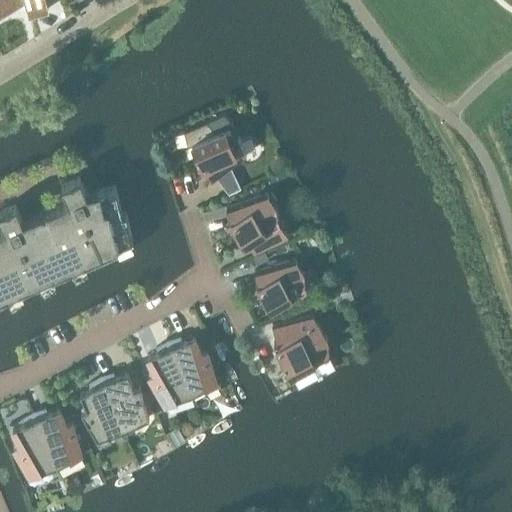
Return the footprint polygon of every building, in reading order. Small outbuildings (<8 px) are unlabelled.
[(0,0),(0,15),(18,4),(27,2),(30,14),(47,10),(44,0),(0,0)] [(207,123),(185,132),(188,144),(192,144),(200,162),(197,164),(202,171),(205,169),(212,179),(216,177),(229,194),(241,188),(231,166),(246,154),(241,139),(229,127),(215,133),(207,123)] [(0,296),(133,239),(126,212),(122,213),(115,185),(87,192),(80,176),(58,185),(66,203),(20,222),(13,205),(0,210),(0,226),(1,230),(0,230),(0,296)] [(266,192),(226,206),(231,218),(228,219),(231,227),(234,227),(245,244),(248,241),(254,251),(268,245),(282,238),(288,236),(279,221),(278,217),(276,204),(266,192)] [(265,250),(253,256),(257,264),(269,258),(265,250)] [(295,258),(254,269),(258,282),(255,282),(257,289),(257,291),(260,290),(270,308),(304,289),(306,288),(304,271),(295,258)] [(312,313),(272,323),(277,340),(274,341),(276,349),(278,349),(291,374),(329,354),(327,337),(312,313)] [(181,335),(169,341),(192,397),(204,388),(208,392),(218,387),(207,350),(201,352),(195,336),(183,340),(181,335)] [(158,351),(147,357),(154,372),(149,375),(165,403),(166,403),(166,402),(192,397),(169,341),(156,346),(158,351)] [(113,371),(101,377),(124,433),(147,417),(148,417),(149,417),(140,386),(134,387),(127,372),(116,376),(113,371)] [(91,386),(80,393),(86,408),(81,411),(97,439),(99,438),(98,438),(124,433),(101,377),(89,382),(91,386)] [(46,407),(33,413),(57,469),(80,452),(80,453),(82,453),(72,421),(67,423),(60,408),(48,412),(46,407)] [(23,422),(13,428),(19,444),(14,447),(30,475),(31,474),(31,473),(57,469),(33,413),(22,418),(23,422)]
